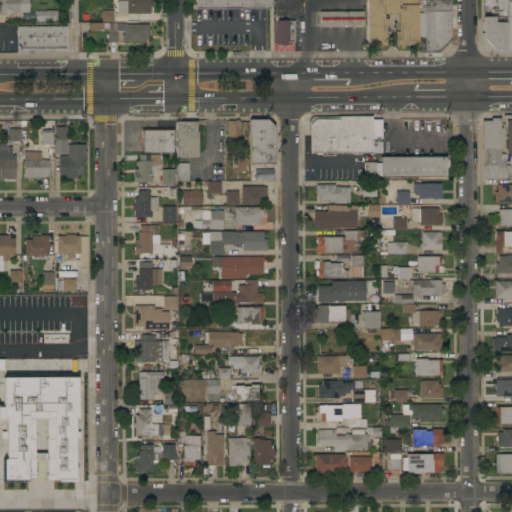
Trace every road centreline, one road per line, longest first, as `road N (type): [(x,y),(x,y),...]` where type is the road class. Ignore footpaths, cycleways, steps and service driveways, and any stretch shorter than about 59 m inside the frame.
road 1 (residential): [(470,511),(467,0)]
road 2 (residential): [(293,511),(292,99)]
road 3 (residential): [(107,511),(106,100)]
road 4 (residential): [(107,493),(511,490)]
road 5 (secondary): [(178,99),(408,99)]
road 6 (secondary): [(468,71),(292,71)]
